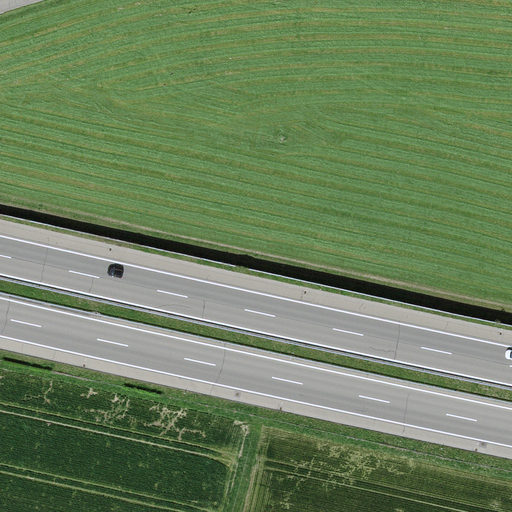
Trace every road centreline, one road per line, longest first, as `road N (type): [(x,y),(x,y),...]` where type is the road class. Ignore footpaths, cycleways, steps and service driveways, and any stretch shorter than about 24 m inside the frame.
road 1 (motorway): [(0,318),(511,430)]
road 2 (motorway): [(511,368),(0,256)]
road 3 (track): [(0,202),(511,308)]
